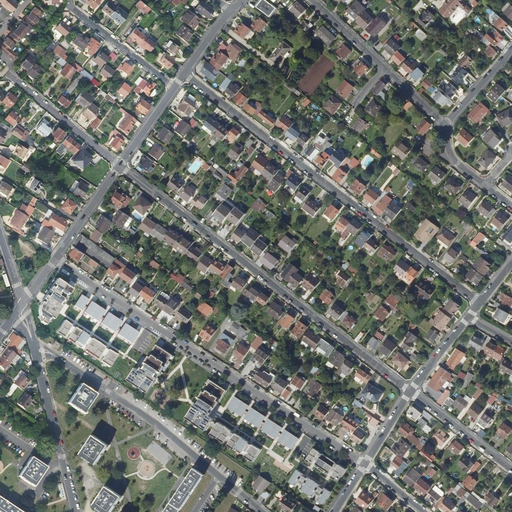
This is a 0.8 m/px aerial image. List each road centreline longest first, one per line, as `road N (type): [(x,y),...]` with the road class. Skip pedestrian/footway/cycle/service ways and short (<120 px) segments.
road 1 (residential): [(184,74),(479,302)]
road 2 (residential): [(364,463),(54,257)]
road 3 (residential): [(120,166),(410,391)]
road 4 (residential): [(262,511),(157,425),(53,355),(36,357)]
road 5 (residential): [(75,511),(36,357)]
road 6 (residential): [(6,71),(120,166)]
road 7 (residential): [(68,0),(174,87)]
road 8 (residential): [(410,391),(511,468)]
